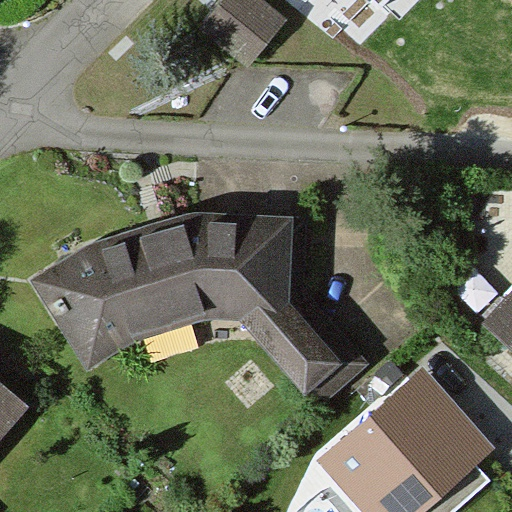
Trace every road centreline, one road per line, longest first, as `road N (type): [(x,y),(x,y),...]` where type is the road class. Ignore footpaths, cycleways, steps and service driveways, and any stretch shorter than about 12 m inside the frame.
road 1 (residential): [(1,117),(511,164)]
road 2 (residential): [(114,0),(1,117)]
